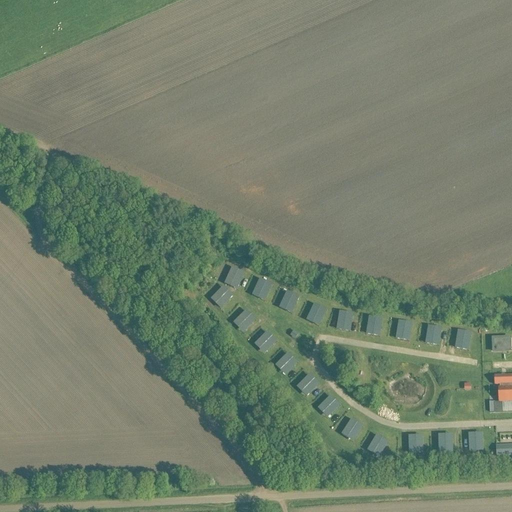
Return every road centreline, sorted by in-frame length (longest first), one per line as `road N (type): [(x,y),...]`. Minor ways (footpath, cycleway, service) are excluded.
road 1 (unclassified): [(511,486),(0,509)]
road 2 (track): [(511,313),(328,279),(59,157)]
road 3 (track): [(286,511),(282,496),(41,235),(37,216),(59,157)]
